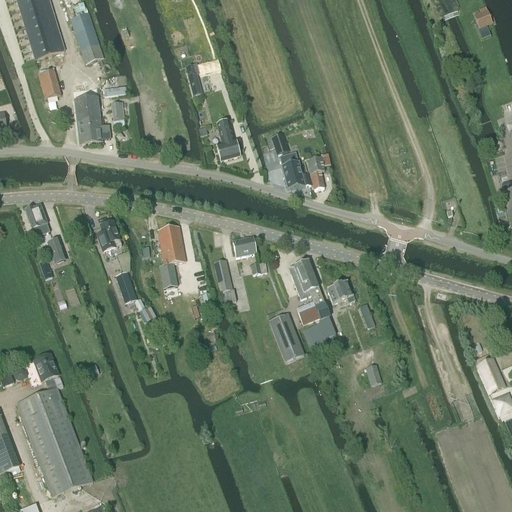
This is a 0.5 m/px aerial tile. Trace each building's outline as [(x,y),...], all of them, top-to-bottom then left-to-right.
[(15,0),(34,62),(64,53),(47,0),(15,0)] [(85,67),(103,61),(87,15),(70,21),(85,67)] [(490,23),(487,15),(474,20),(477,28),(490,23)] [(44,101),(61,97),(53,73),(38,76),(44,101)] [(191,90),(200,88),(197,76),(187,79),(191,90)] [(84,131),(100,129),(97,100),(74,102),(79,147),(86,147),(84,131)] [(113,123),(123,122),(121,105),(111,106),(113,123)] [(221,165),(240,160),(235,144),(234,144),(229,124),(217,127),(222,147),(217,148),(221,165)] [(84,131),(86,147),(102,145),(100,129),(84,131)] [(205,130),(199,132),(201,139),(207,137),(205,130)] [(276,158),(288,154),(282,136),(270,140),(276,158)] [(295,155),(280,159),(282,168),(281,168),(287,192),(305,189),(311,188),(308,176),(305,177),(305,176),(302,177),(298,164),(297,164),(295,155)] [(321,160),(307,163),(314,193),(323,190),(320,175),(324,174),(323,169),(329,167),(327,156),(320,157),(321,160)] [(511,228),(511,227),(511,193),(502,196),(511,228)] [(44,227),(47,226),(40,208),(33,210),(32,209),(24,212),(31,231),(35,230),(37,236),(46,233),(44,227)] [(102,255),(121,248),(119,243),(113,224),(99,228),(102,236),(96,238),(102,255)] [(185,264),(179,229),(157,233),(163,265),(161,265),(161,267),(159,268),(167,316),(180,314),(172,266),(185,264)] [(252,240),(240,243),(233,244),(236,261),(256,257),(252,240)] [(53,261),(65,257),(59,241),(47,245),(53,261)] [(45,283),(53,280),(47,263),(39,266),(45,283)] [(220,295),(232,292),(225,263),(214,266),(220,295)] [(315,310),(324,306),(308,263),(288,271),(300,302),(310,299),(313,307),(297,313),(302,327),(319,321),(315,310)] [(252,278),(266,275),(264,265),(250,267),(252,278)] [(125,306),(136,302),(127,274),(115,278),(125,306)] [(348,306),(354,304),(347,284),(340,286),(338,286),(338,287),(334,288),(332,289),(326,291),(331,306),(339,303),(339,304),(347,301),(348,306)] [(207,318),(215,315),(210,296),(201,298),(207,318)] [(315,310),(319,321),(321,326),(302,333),(308,348),(335,338),(328,320),(329,319),(324,306),(315,310)] [(366,307),(359,309),(368,330),(374,328),(366,307)] [(147,324),(152,321),(146,310),(141,313),(147,324)] [(285,365),(303,358),(287,317),(269,324),(285,365)] [(479,346),(473,349),(476,355),(482,353),(479,346)] [(49,357),(33,363),(41,385),(44,384),(48,394),(57,391),(63,389),(60,380),(58,380),(58,379),(49,357)] [(506,390),(492,360),(475,368),(489,398),(506,390)] [(370,388),(380,385),(375,368),(365,371),(370,388)] [(15,374),(14,377),(15,381),(19,382),(25,380),(27,376),(25,373),(22,371),(15,374)] [(48,394),(17,406),(52,499),(93,484),(57,391),(48,394)] [(511,413),(511,404),(508,395),(491,402),(498,420),(511,413)] [(18,470),(0,421),(0,476),(11,472),(18,470)]
